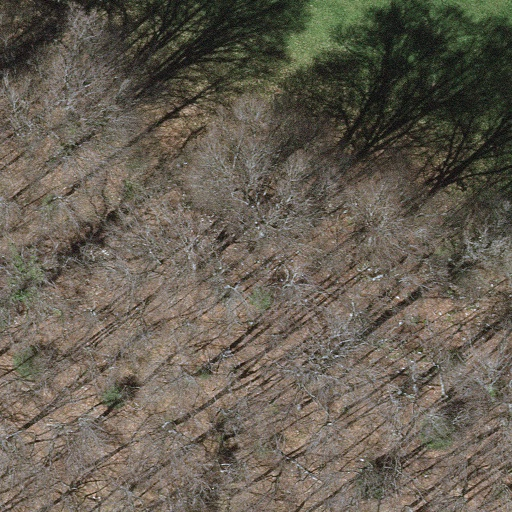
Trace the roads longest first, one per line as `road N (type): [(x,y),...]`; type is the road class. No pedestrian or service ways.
road 1 (track): [(0,260),(190,229),(330,194),(373,173)]
road 2 (track): [(373,173),(511,31)]
road 3 (track): [(373,173),(511,173)]
